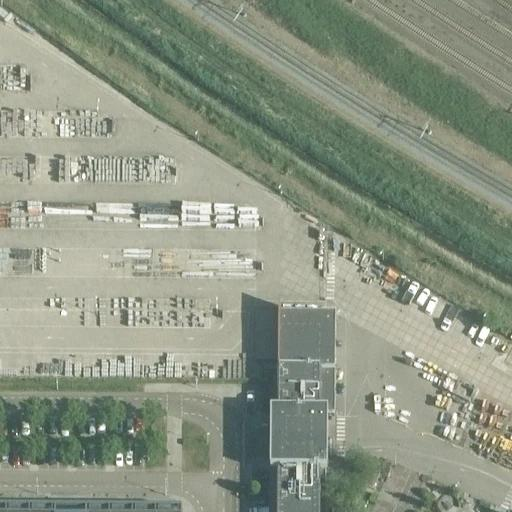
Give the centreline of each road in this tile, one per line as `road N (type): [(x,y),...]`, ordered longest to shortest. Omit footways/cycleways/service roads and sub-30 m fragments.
road 1 (unclassified): [(228,482),(230,443),(222,421),(201,407),(0,404)]
road 2 (unclassified): [(0,480),(228,482)]
road 3 (unknown): [(366,304),(370,444)]
